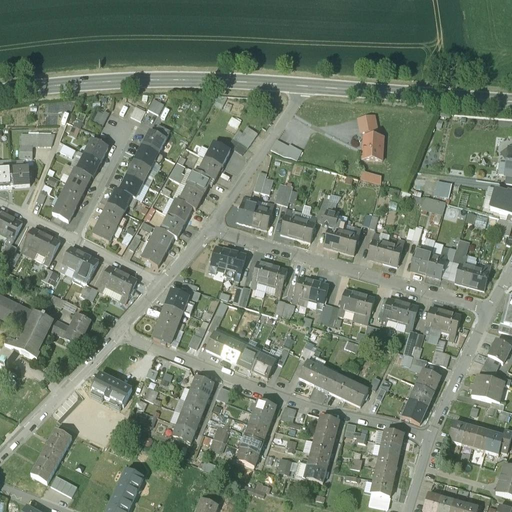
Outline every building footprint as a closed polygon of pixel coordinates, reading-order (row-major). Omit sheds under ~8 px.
[(155,100),(148,111),(159,118),(165,107),(155,100)] [(136,110),(131,119),(136,122),(141,112),(136,110)] [(141,112),(136,122),(141,125),(146,115),(141,112)] [(103,130),(110,116),(104,113),(102,116),(97,114),(92,124),(103,130)] [(146,115),(141,125),(146,127),(150,117),(146,115)] [(150,117),(146,127),(150,129),(155,120),(150,117)] [(241,124),(232,118),(228,125),(237,131),(241,124)] [(84,123),(76,119),(68,137),(76,140),(84,123)] [(358,122),(361,135),(376,133),(374,119),(358,122)] [(157,130),(153,138),(165,143),(168,136),(157,130)] [(256,137),(246,130),(243,135),(253,142),(256,137)] [(249,146),(253,142),(243,135),(240,140),(249,146)] [(21,136),(20,161),(32,161),(32,148),(51,149),(51,137),(21,136)] [(153,138),(149,136),(142,150),(157,158),(165,143),(153,138)] [(383,140),(363,139),(362,162),(382,163),(383,140)] [(246,151),(249,146),(240,140),(236,145),(246,151)] [(287,149),(276,143),(270,152),(283,159),(290,160),(296,163),(301,154),(289,148),(287,149)] [(108,152),(92,144),(84,158),(100,167),(108,152)] [(228,154),(212,147),(205,162),(221,169),(228,154)] [(511,147),(501,156),(507,164),(505,178),(507,178),(511,179),(511,147)] [(71,160),(75,154),(64,148),(60,155),(71,160)] [(157,158),(142,150),(134,165),(150,173),(153,166),(157,168),(160,166),(162,162),(161,160),(157,158)] [(100,167),(84,158),(76,173),(90,181),(92,182),(100,167)] [(181,159),(177,166),(181,169),(185,161),(181,159)] [(221,169),(205,162),(200,159),(192,174),(197,177),(210,183),(213,185),(221,169)] [(150,173),(134,165),(127,180),(142,187),(149,191),(157,176),(150,173)] [(181,169),(177,166),(168,181),(177,186),(185,170),(181,169)] [(76,173),(65,167),(61,176),(70,181),(67,188),(83,196),(90,181),(76,173)] [(197,177),(193,175),(185,170),(177,186),(186,190),(202,198),(210,183),(197,177)] [(28,172),(12,173),(12,191),(29,189),(28,172)] [(12,173),(0,173),(0,191),(12,191),(12,173)] [(381,180),(361,174),(361,181),(380,187),(381,180)] [(265,178),(258,176),(253,194),(260,197),(260,196),(265,182),(265,178)] [(142,187),(127,180),(119,195),(131,201),(135,202),(142,187)] [(272,184),(265,182),(260,196),(268,199),(272,184)] [(448,200),(452,186),(437,183),(434,197),(448,200)] [(45,186),(41,193),(46,196),(48,197),(52,190),(45,186)] [(202,198),(186,190),(177,186),(170,200),(179,205),(191,211),(194,213),(202,198)] [(286,189),(279,187),(275,205),(281,207),(286,189)] [(83,196),(67,188),(59,202),(75,211),(83,196)] [(292,191),(286,189),(281,207),(287,208),(292,191)] [(171,194),(163,190),(160,195),(168,200),(171,194)] [(507,194),(496,191),(490,212),(508,217),(511,217),(511,194),(507,193),(507,194)] [(41,193),(40,193),(35,205),(41,207),(46,196),(41,193)] [(119,195),(115,193),(107,208),(123,216),(131,201),(119,195)] [(421,205),(423,194),(415,193),(413,203),(421,205)] [(322,227),(329,229),(330,224),(339,226),(340,224),(336,223),(342,201),(330,198),(329,201),(322,227)] [(425,198),(422,211),(444,216),(447,203),(425,198)] [(316,220),(315,225),(322,227),(329,201),(323,199),(319,212),(318,211),(316,220)] [(179,205),(175,203),(170,200),(162,215),(167,218),(184,226),(191,211),(179,205)] [(243,200),(236,224),(251,228),(256,210),(247,207),(249,202),(243,200)] [(75,211),(59,202),(52,218),(67,225),(75,211)] [(263,212),(256,210),(251,228),(266,232),(273,208),(264,205),(263,212)] [(123,216),(107,208),(100,223),(115,231),(123,216)] [(159,214),(151,210),(147,217),(155,220),(159,214)] [(300,222),(291,219),(292,213),(287,212),(280,236),(295,241),(300,222)] [(371,219),(365,217),(362,229),(368,230),(371,219)] [(184,226),(167,218),(159,234),(172,240),(176,242),(184,226)] [(309,224),(300,222),(295,241),(309,245),(315,225),(316,220),(311,218),(309,224)] [(371,219),(368,230),(375,232),(378,220),(371,219)] [(21,227),(8,220),(0,235),(0,237),(13,244),(21,227)] [(511,224),(506,223),(500,221),(496,235),(509,238),(511,226),(511,224)] [(115,231),(100,223),(92,238),(107,246),(115,231)] [(339,226),(330,224),(329,229),(323,248),(338,253),(343,234),(345,228),(339,226)] [(415,233),(412,243),(418,245),(422,231),(416,230),(415,233)] [(353,237),(343,234),(338,253),(353,257),(360,232),(354,231),(353,237)] [(46,239),(32,232),(23,249),(37,256),(46,239)] [(159,234),(156,232),(148,247),(164,255),(172,240),(159,234)] [(409,232),(406,242),(412,243),(415,233),(409,232)] [(126,249),(132,239),(126,236),(120,246),(126,249)] [(389,240),(374,236),(367,261),(382,265),(387,246),(389,240)] [(60,245),(46,239),(37,256),(51,263),(60,245)] [(138,243),(133,241),(127,251),(132,254),(138,243)] [(396,249),(387,246),(382,265),(397,269),(403,245),(398,243),(396,249)] [(455,254),(448,283),(454,285),(459,266),(461,261),(462,256),(461,256),(464,244),(459,243),(455,254)] [(164,255),(148,247),(140,262),(156,270),(164,255)] [(431,259),(421,256),(423,250),(418,248),(411,273),(425,277),(431,259)] [(230,254),(215,250),(210,268),(225,272),(230,254)] [(84,258),(70,251),(62,268),(75,275),(84,258)] [(14,256),(7,252),(2,263),(8,266),(14,256)] [(455,254),(450,252),(447,264),(445,263),(440,281),(448,283),(455,254)] [(245,258),(230,254),(225,272),(223,278),(232,281),(234,275),(240,276),(245,258)] [(440,261),(431,259),(425,277),(440,281),(445,263),(447,257),(441,255),(440,261)] [(19,258),(14,256),(8,266),(14,269),(19,258)] [(98,264),(84,258),(75,275),(89,282),(98,264)] [(465,268),(459,266),(454,285),(469,290),(474,271),(477,262),(468,259),(465,268)] [(272,269),(257,265),(250,289),(256,291),(257,285),(266,287),(272,269)] [(286,273),(272,269),(266,287),(276,290),(274,296),(280,297),(286,273)] [(122,276),(108,270),(100,287),(113,294),(122,276)] [(489,275),(474,271),(469,290),(484,294),(489,275)] [(52,275),(46,272),(40,282),(46,285),(52,275)] [(57,278),(52,275),(46,285),(52,288),(57,278)] [(136,283),(122,276),(113,294),(127,301),(136,283)] [(313,283),(298,279),(293,298),(299,300),(297,306),(306,308),(308,302),(313,283)] [(328,288),(313,283),(308,302),(306,308),(316,311),(317,305),(323,306),(323,305),(328,288)] [(186,292),(194,294),(196,288),(183,284),(181,288),(187,291),(186,292)] [(243,290),(237,288),(232,304),(238,305),(240,301),(243,290)] [(90,293),(84,290),(80,299),(86,302),(90,293)] [(249,292),(243,290),(240,301),(246,303),(249,292)] [(186,292),(184,299),(188,300),(196,303),(199,295),(194,294),(186,292)] [(359,296),(344,292),(339,310),(339,311),(345,313),(343,319),(352,321),(354,315),(359,296)] [(96,296),(90,293),(86,302),(92,305),(96,296)] [(184,299),(171,293),(165,309),(182,316),(188,318),(192,310),(185,307),(188,300),(184,299)] [(374,301),(359,296),(354,315),(352,321),(362,324),(363,318),(369,320),(374,301)] [(33,314),(0,297),(0,319),(18,330),(13,339),(8,336),(6,340),(6,341),(18,346),(33,316),(32,315),(33,314)] [(511,297),(507,315),(503,314),(500,325),(511,327),(511,297)] [(402,305),(387,301),(380,326),(395,330),(397,324),(402,305)] [(284,305),(279,303),(274,318),(280,320),(281,318),(284,305)] [(221,305),(209,329),(216,332),(227,308),(221,305)] [(291,306),(284,305),(281,318),(287,319),(289,314),(291,314),(293,309),(290,308),(291,306)] [(331,307),(323,305),(323,306),(317,305),(316,311),(320,313),(318,323),(326,326),(331,307)] [(417,310),(402,305),(397,324),(406,326),(404,333),(410,334),(417,310)] [(339,310),(331,307),(326,326),(335,328),(338,317),(343,319),(345,313),(339,311),(339,310)] [(182,316),(165,309),(159,324),(175,331),(182,316)] [(445,314),(430,310),(425,329),(431,330),(429,337),(438,339),(440,333),(445,314)] [(53,324),(33,314),(32,315),(33,316),(18,346),(6,341),(3,347),(36,363),(39,357),(37,356),(48,333),(52,325),(53,325),(53,324)] [(113,319),(103,314),(101,319),(111,324),(113,319)] [(460,319),(445,314),(440,333),(449,336),(447,341),(453,343),(455,337),(460,319)] [(91,324),(75,316),(75,317),(76,317),(68,333),(53,325),(52,325),(48,333),(63,340),(63,341),(78,349),(83,339),(82,339),(89,325),(90,325),(91,324)] [(175,331),(159,324),(153,339),(169,346),(175,331)] [(511,327),(500,325),(499,333),(511,336),(511,327)] [(373,329),(366,327),(362,344),(368,346),(373,329)] [(373,329),(368,346),(376,348),(378,342),(380,332),(373,329)] [(182,333),(175,331),(169,346),(178,349),(184,334),(182,333)] [(388,334),(380,332),(378,342),(381,343),(382,341),(385,342),(388,334)] [(228,343),(213,336),(205,352),(221,359),(228,343)] [(423,338),(417,336),(410,359),(416,361),(423,338)] [(201,340),(194,337),(189,349),(196,351),(201,340)] [(445,344),(437,342),(431,365),(445,370),(449,357),(442,355),(445,344)] [(511,350),(496,342),(484,366),(494,370),(498,364),(502,367),(511,350)] [(243,350),(228,343),(221,359),(236,366),(243,350)] [(353,345),(346,343),(344,352),(351,354),(353,345)] [(359,347),(353,345),(351,354),(357,355),(359,347)] [(259,358),(243,350),(236,366),(251,374),(259,358)] [(309,365),(314,354),(310,352),(310,353),(305,351),(299,362),(304,364),(305,364),(307,364),(309,365)] [(269,356),(261,352),(259,358),(251,374),(267,381),(274,365),(271,364),(275,355),(270,352),(269,356)] [(410,359),(404,357),(402,366),(409,368),(410,365),(424,370),(426,364),(416,361),(410,359)] [(309,365),(307,364),(298,381),(314,388),(321,372),(309,365)] [(6,374),(9,368),(3,365),(0,371),(6,374)] [(494,370),(484,366),(481,373),(494,377),(497,372),(494,370)] [(146,379),(154,383),(158,375),(149,372),(146,379)] [(337,379),(321,372),(314,388),(329,395),(337,379)] [(439,380),(422,373),(416,388),(432,395),(439,380)] [(494,377),(481,373),(477,378),(492,383),(492,384),(501,387),(509,389),(511,383),(494,377)] [(131,393),(100,377),(92,393),(123,409),(131,393)] [(492,383),(477,378),(474,389),(471,389),(469,394),(472,395),(471,400),(491,405),(496,406),(501,387),(492,384),(492,383)] [(352,386),(337,379),(329,395),(344,402),(352,386)] [(213,387),(196,380),(191,392),(208,399),(213,387)] [(379,383),(374,380),(369,391),(374,393),(379,383)] [(379,390),(381,391),(386,393),(387,393),(390,387),(383,383),(379,390)] [(367,393),(352,386),(344,402),(359,410),(367,393)] [(432,395),(416,388),(409,403),(425,411),(432,395)] [(144,401),(153,405),(158,394),(149,390),(144,401)] [(229,394),(221,390),(215,402),(225,405),(229,394)] [(381,391),(375,401),(380,404),(386,393),(381,391)] [(208,399),(191,392),(186,404),(204,411),(208,399)] [(138,401),(135,414),(144,416),(146,402),(138,401)] [(276,410),(258,403),(254,415),(271,422),(276,410)] [(425,411),(409,403),(402,418),(419,426),(425,411)] [(204,411),(186,404),(182,416),(199,423),(204,411)] [(504,408),(496,406),(491,405),(490,410),(502,413),(504,408)] [(296,412),(285,409),(281,422),(292,425),(296,412)] [(271,422),(254,415),(249,427),(267,434),(271,422)] [(199,423),(182,416),(177,427),(195,434),(199,423)] [(156,419),(151,417),(146,429),(151,431),(156,419)] [(125,430),(98,418),(96,423),(122,434),(125,430)] [(339,424),(321,420),(317,432),(335,437),(339,424)] [(466,429),(454,425),(449,443),(461,447),(466,429)] [(195,434),(177,427),(173,440),(190,446),(195,434)] [(267,434),(249,427),(245,439),(263,445),(267,434)] [(478,432),(466,429),(461,447),(473,450),(478,432)] [(139,435),(125,430),(122,434),(136,441),(139,435)] [(224,445),(229,433),(223,431),(222,435),(215,433),(212,441),(224,445)] [(335,437),(317,432),(314,444),(332,449),(335,437)] [(490,436),(478,432),(473,450),(485,454),(490,436)] [(71,442),(56,433),(45,454),(60,463),(71,442)] [(403,438),(385,434),(382,446),(400,450),(403,438)] [(503,439),(490,436),(485,454),(498,458),(499,453),(507,456),(511,437),(511,436),(504,434),(503,439)] [(263,445),(245,439),(241,451),(258,457),(263,445)] [(106,447),(90,440),(88,444),(104,451),(106,447)] [(220,457),(224,445),(212,441),(208,453),(220,457)] [(332,449),(314,444),(311,456),(329,461),(332,449)] [(400,450),(382,446),(379,459),(397,463),(400,450)] [(130,456),(106,447),(104,451),(127,461),(130,456)] [(258,457),(241,451),(236,463),(254,469),(258,457)] [(45,454),(32,477),(48,487),(60,463),(45,454)] [(329,461),(311,456),(307,469),(326,473),(329,461)] [(397,463),(379,459),(376,471),(395,475),(397,463)] [(197,469),(176,461),(173,469),(189,476),(188,477),(193,479),(197,469)] [(206,463),(201,461),(197,469),(203,472),(206,463)] [(289,470),(291,464),(282,462),(280,468),(289,470)] [(359,474),(360,468),(349,465),(348,471),(359,474)] [(326,473),(307,469),(298,466),(295,479),(322,486),(326,474),(326,473)] [(511,470),(503,468),(495,496),(511,501),(511,470)] [(395,475),(376,471),(374,483),(392,487),(395,475)] [(143,481),(127,474),(116,497),(132,505),(143,481)] [(77,490),(56,479),(51,489),(72,500),(77,490)] [(392,487),(374,483),(371,496),(389,500),(392,487)] [(255,492),(237,485),(235,490),(253,497),(255,492)] [(265,495),(255,492),(253,497),(263,500),(265,495)] [(128,511),(132,505),(116,497),(108,511),(128,511)] [(437,511),(441,501),(428,497),(424,511),(437,511)] [(450,511),(453,504),(441,501),(437,511),(450,511)] [(217,511),(218,509),(201,502),(197,511),(217,511)]
